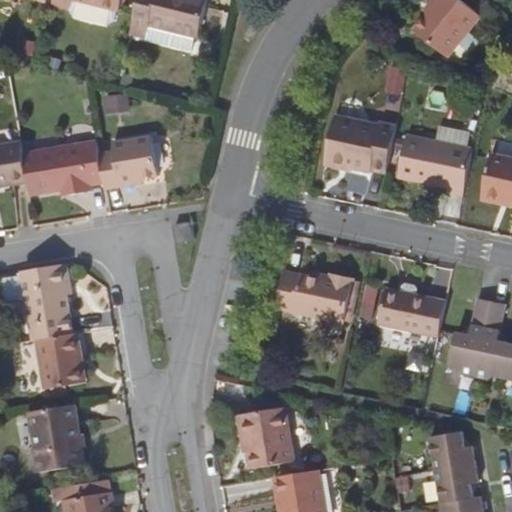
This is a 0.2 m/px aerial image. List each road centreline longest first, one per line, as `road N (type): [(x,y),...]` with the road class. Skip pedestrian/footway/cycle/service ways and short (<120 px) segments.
road 1 (residential): [(224,196),(511,259)]
road 2 (residential): [(224,196),(264,66),(314,0)]
road 3 (residential): [(115,241),(148,439)]
road 4 (residential): [(176,359),(224,196)]
road 5 (residential): [(176,359),(154,235),(115,241)]
road 6 (residential): [(203,511),(176,359)]
